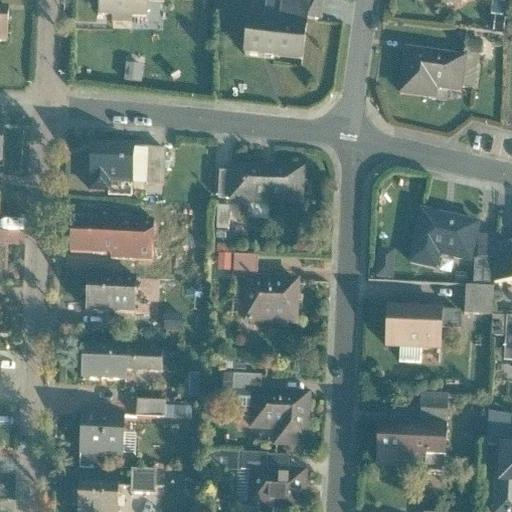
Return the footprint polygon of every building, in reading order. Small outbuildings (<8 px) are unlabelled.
[(146,0),(98,0),(99,20),(146,20),(146,6),(146,0)] [(282,0),(281,24),(249,22),(246,61),(310,66),(313,26),(322,27),(323,0),(282,0)] [(465,0),(414,0),(414,4),(465,9),(465,0)] [(12,12),(0,11),(0,45),(11,45),(12,12)] [(486,43),(469,41),(467,60),(485,62),(486,43)] [(467,60),(405,53),(400,99),(441,103),(442,96),(463,98),(467,60)] [(131,153),(130,187),(163,188),(164,152),(131,151),(131,153)] [(130,187),(131,153),(93,152),(92,194),(129,195),(130,187)] [(303,169),(231,167),(230,176),(218,175),(217,205),(302,208),(303,169)] [(240,211),(216,210),(215,233),(229,234),(229,225),(239,225),(240,211)] [(479,227),(419,213),(410,253),(412,254),(409,266),(434,272),(437,259),(469,267),(479,227)] [(65,259),(107,260),(107,262),(153,263),(154,223),(108,222),(108,226),(66,225),(65,259)] [(296,234),(296,255),(309,256),(309,235),(296,234)] [(493,262),(493,240),(477,239),(477,262),(493,262)] [(511,245),(497,245),(496,289),(511,288),(511,245)] [(392,281),(393,254),(376,253),(375,280),(392,281)] [(258,261),(218,260),(218,281),(246,282),(245,329),(301,330),(302,283),(258,281),(258,261)] [(85,315),(133,317),(135,284),(86,281),(85,315)] [(165,283),(139,282),(138,316),(143,316),(142,340),(163,341),(165,283)] [(493,291),(464,291),(463,317),(492,318),(493,291)] [(440,312),(386,311),(385,352),(439,354),(439,335),(440,316),(440,312)] [(459,316),(440,316),(439,335),(458,335),(459,316)] [(511,320),(490,320),(489,339),(505,340),(504,364),(511,364),(511,320)] [(81,385),(127,386),(127,375),(161,376),(162,356),(125,355),(125,354),(82,352),(81,385)] [(252,394),(262,395),(263,381),(233,379),(233,396),(252,397),(252,394)] [(252,394),(252,397),(250,435),(276,436),(275,450),(312,452),(314,397),(262,395),(252,394)] [(447,399),(420,399),(419,426),(447,427),(447,399)] [(135,422),(165,422),(165,409),(165,405),(135,405),(135,422)] [(191,410),(165,409),(165,422),(165,431),(190,431),(191,410)] [(123,416),(78,416),(77,459),(122,460),(123,437),(123,416)] [(511,419),(489,419),(489,450),(511,450),(511,419)] [(449,429),(377,427),(375,470),(448,473),(449,429)] [(123,437),(122,460),(134,460),(135,437),(123,437)] [(511,511),(511,453),(500,453),(500,471),(494,471),(492,511),(511,511)] [(308,478),(308,457),(241,456),(241,478),(251,478),(308,478)] [(156,474),(130,473),(129,498),(155,498),(156,474)] [(307,511),(308,478),(251,478),(250,511),(307,511)] [(116,511),(117,490),(79,489),(78,511),(116,511)]
